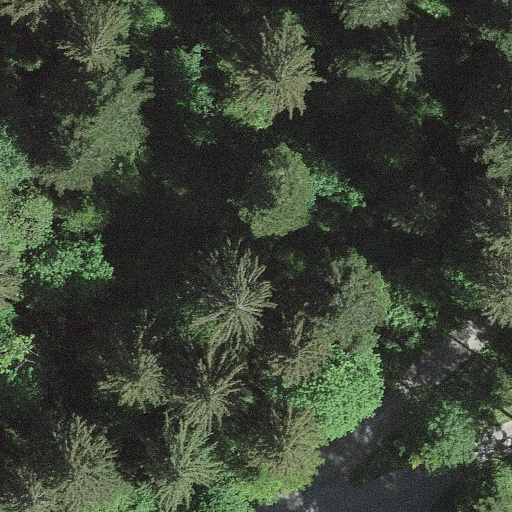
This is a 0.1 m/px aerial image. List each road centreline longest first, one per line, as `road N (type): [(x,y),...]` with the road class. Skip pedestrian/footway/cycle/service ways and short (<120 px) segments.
road 1 (unclassified): [(287,511),(511,299)]
road 2 (unclassified): [(511,447),(318,511)]
